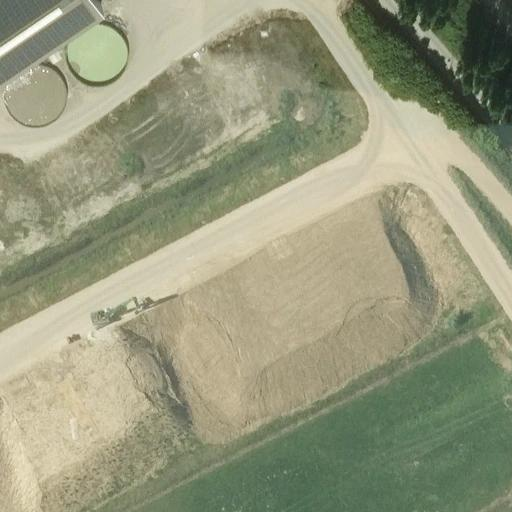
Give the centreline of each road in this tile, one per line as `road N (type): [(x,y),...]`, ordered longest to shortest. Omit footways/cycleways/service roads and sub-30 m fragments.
road 1 (track): [(511,302),(446,192),(408,174),(366,179),(0,367)]
road 2 (motorway): [(0,265),(433,0)]
road 3 (motorway): [(351,0),(0,215)]
road 4 (unclassified): [(511,142),(389,0)]
